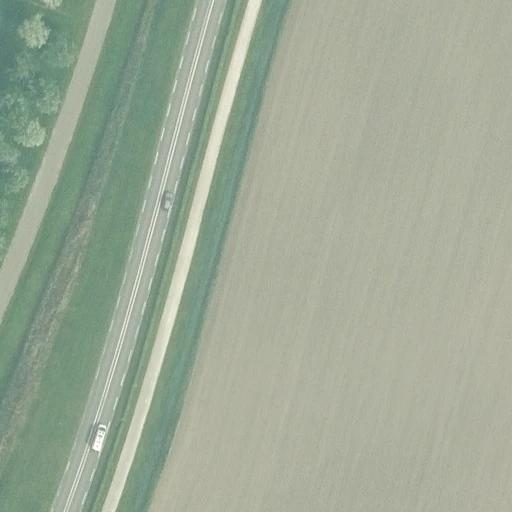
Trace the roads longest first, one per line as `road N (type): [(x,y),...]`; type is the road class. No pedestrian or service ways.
road 1 (primary): [(64,511),(141,270),(213,0)]
road 2 (unclassified): [(108,511),(256,0)]
road 3 (unclassified): [(104,0),(0,292)]
